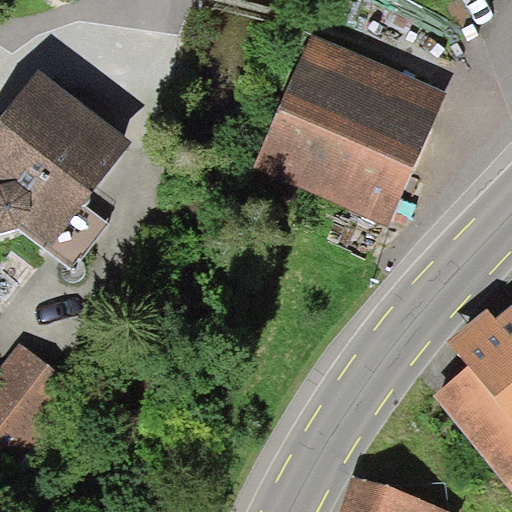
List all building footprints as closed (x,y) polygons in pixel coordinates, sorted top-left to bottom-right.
[(437,97),(311,37),(256,154),(382,213),(437,97)] [(23,79),(0,109),(0,240),(13,236),(17,225),(47,247),(120,153),(23,79)] [(468,371),(436,397),(511,492),(511,312),(493,327),(486,318),(449,347),(468,371)] [(0,390),(0,463),(14,474),(84,387),(35,348),(0,390)] [(343,511),(402,511),(349,495),(343,511)] [(189,511),(161,502),(157,511),(189,511)]
